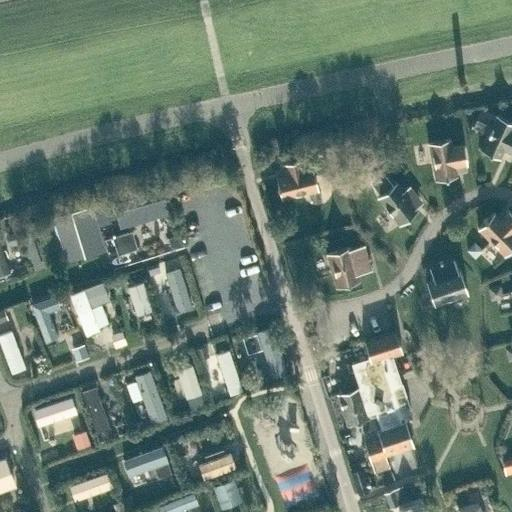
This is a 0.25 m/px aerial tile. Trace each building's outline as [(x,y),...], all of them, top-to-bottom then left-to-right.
[(511,122),(495,115),(479,148),(500,159),(504,151),(511,154),(511,122)] [(476,119),(473,127),(485,132),(488,125),(476,119)] [(426,143),(434,180),(457,175),(456,168),(467,166),(463,144),(452,146),(450,139),(426,143)] [(282,198),(317,189),(311,170),(304,172),(301,160),(283,165),(286,176),(277,178),(282,198)] [(376,198),(398,225),(418,210),(416,207),(422,202),(409,187),(403,191),(396,182),(392,185),(384,175),(372,184),(380,195),(376,198)] [(109,223),(154,211),(150,195),(104,207),(109,223)] [(104,248),(91,204),(53,216),(66,260),(104,248)] [(477,229),(504,256),(511,247),(511,215),(507,211),(500,219),(493,212),(477,229)] [(17,241),(14,231),(6,234),(10,243),(17,241)] [(129,231),(114,236),(118,251),(134,246),(129,231)] [(177,234),(169,237),(172,246),(180,244),(177,234)] [(474,241),(466,249),(474,257),(482,249),(474,241)] [(348,247),(325,253),(334,287),(357,281),(354,269),(367,266),(366,260),(369,259),(367,255),(364,256),(362,246),(349,249),(348,247)] [(434,307),(468,295),(459,271),(458,272),(453,259),(428,268),(432,279),(425,282),(434,307)] [(112,278),(142,273),(140,265),(111,270),(112,278)] [(155,265),(145,269),(147,274),(157,271),(155,265)] [(170,317),(185,312),(169,269),(154,275),(170,317)] [(130,328),(145,324),(133,278),(118,281),(130,328)] [(85,333),(98,328),(90,307),(108,300),(101,281),(69,293),(85,333)] [(46,311),(57,307),(53,295),(31,304),(44,340),(55,336),(46,311)] [(199,308),(202,325),(213,323),(210,306),(199,308)] [(157,333),(168,329),(160,308),(149,312),(157,333)] [(0,371),(0,372),(15,367),(0,326),(0,371)] [(110,327),(98,332),(103,345),(115,340),(110,327)] [(262,330),(244,336),(256,375),(274,369),(262,330)] [(125,342),(121,331),(113,333),(117,345),(125,342)] [(343,387),(338,389),(348,421),(375,412),(380,429),(376,430),(379,439),(364,444),(369,459),(373,471),(388,466),(385,455),(414,447),(405,422),(410,410),(401,382),(400,383),(391,357),(402,353),(394,332),(363,342),(369,358),(350,363),(352,368),(347,377),(344,380),(344,382),(345,383),(343,387)] [(73,347),(77,358),(86,355),(82,343),(73,347)] [(195,349),(199,359),(208,355),(205,346),(195,349)] [(172,405),(190,403),(185,362),(167,364),(172,405)] [(82,382),(101,423),(85,430),(88,436),(117,423),(112,414),(108,416),(99,398),(107,395),(98,375),(82,382)] [(257,382),(254,375),(243,378),(245,386),(257,382)] [(126,422),(154,417),(147,381),(131,384),(134,403),(123,405),(126,422)] [(67,413),(63,394),(21,404),(25,423),(67,413)] [(276,428),(286,427),(286,410),(276,410),(277,426),(258,427),(259,441),(277,441),(276,428)] [(141,421),(132,424),(134,431),(143,427),(141,421)] [(78,446),(89,442),(85,431),(73,435),(78,446)] [(161,439),(166,455),(183,450),(178,434),(161,439)] [(120,474),(157,459),(150,442),(113,458),(120,474)] [(511,458),(503,460),(506,474),(511,472),(511,458)] [(181,473),(188,470),(185,461),(178,463),(181,473)] [(363,466),(351,470),(358,492),(370,488),(363,466)] [(62,496),(101,487),(98,471),(58,479),(62,496)] [(188,475),(181,477),(184,486),(191,484),(188,475)] [(273,498),(308,489),(305,477),(270,487),(273,498)] [(221,507),(235,502),(230,491),(236,489),(232,478),(213,485),(221,507)] [(402,487),(385,492),(390,508),(407,502),(402,487)] [(183,490),(143,507),(144,511),(163,511),(187,502),(183,490)] [(129,494),(121,496),(126,509),(133,507),(129,494)] [(116,511),(125,508),(122,501),(114,504),(116,511)] [(479,511),(476,501),(456,507),(457,511),(479,511)]
